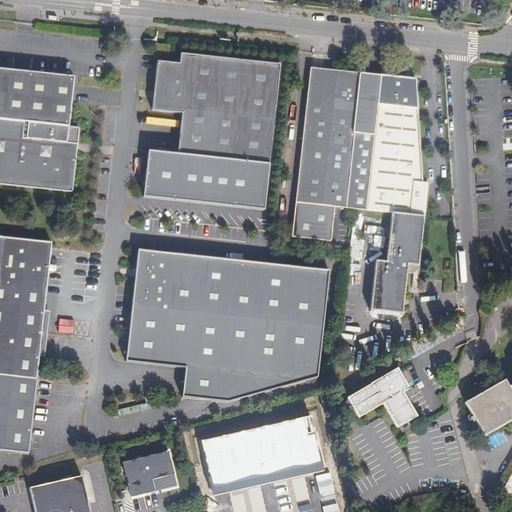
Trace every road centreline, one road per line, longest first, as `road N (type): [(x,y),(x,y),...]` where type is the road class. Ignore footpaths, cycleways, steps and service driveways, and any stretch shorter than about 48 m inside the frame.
road 1 (unclassified): [(459,44),(69,0)]
road 2 (unclassified): [(459,44),(471,333)]
